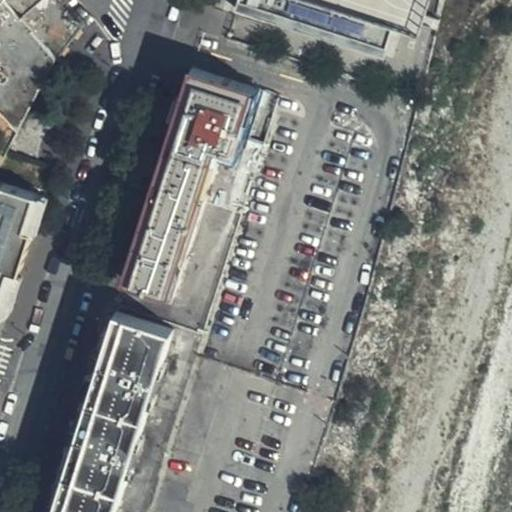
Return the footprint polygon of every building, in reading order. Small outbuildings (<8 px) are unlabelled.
[(9,0),(2,0),(0,2),(0,166),(57,56),(30,26),(33,23),(24,12),(21,14),(9,0)] [(241,0),(238,13),(407,53),(419,0),(241,0)] [(258,89),(194,70),(156,189),(152,188),(125,271),(179,288),(226,148),(237,152),(241,140),(247,141),(251,128),(246,125),(258,89)] [(144,400),(153,407),(176,330),(119,314),(96,385),(144,400)] [(72,465),(128,482),(153,407),(144,400),(96,385),(72,465)] [(119,511),(128,482),(72,465),(56,511),(119,511)]
